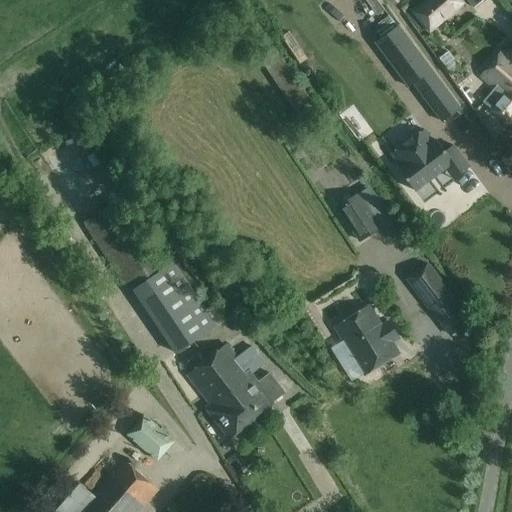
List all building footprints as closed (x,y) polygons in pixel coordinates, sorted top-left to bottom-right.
[(305,0),(311,10),(329,0),(305,0)] [(427,0),(413,13),(429,32),(462,3),(459,0),(466,0),(473,8),(483,0),(482,0),(427,0)] [(418,91),(443,127),(460,116),(389,14),(366,30),(412,96),(418,91)] [(459,66),(448,51),(439,58),(450,73),(459,66)] [(511,114),(511,59),(502,51),(480,77),(494,88),(483,102),(491,109),(506,121),(511,114)] [(365,122),(381,110),(372,99),(357,111),(365,122)] [(384,114),(367,126),(380,143),(397,131),(384,114)] [(423,129),(391,153),(401,166),(398,169),(414,191),(445,168),(453,180),(469,167),(452,145),(444,151),(436,140),(433,142),(423,129)] [(66,138),(43,146),(53,174),(75,166),(66,138)] [(481,190),(489,205),(509,195),(502,180),(481,190)] [(496,239),(474,186),(428,205),(449,258),(496,239)] [(132,290),(170,264),(125,194),(82,222),(126,289),(132,290)] [(360,241),(381,228),(360,194),(340,206),(360,241)] [(174,261),(170,264),(132,290),(131,290),(175,354),(217,325),(174,261)] [(406,281),(449,336),(470,320),(428,264),(406,281)] [(254,296),(240,275),(216,292),(230,312),(254,296)] [(388,322),(381,326),(368,305),(334,327),(364,375),(398,354),(390,341),(398,337),(388,322)] [(210,404),(251,373),(264,363),(252,346),(237,358),(226,344),(187,375),(210,404)] [(251,373),(210,404),(205,408),(229,438),(274,403),(273,401),(291,387),(281,374),(274,379),(269,373),(258,382),(251,373)] [(143,414),(126,434),(158,461),(175,441),(143,414)] [(138,511),(158,490),(124,460),(93,495),(77,511),(138,511)] [(56,511),(77,511),(93,495),(80,484),(55,511),(56,511)]
